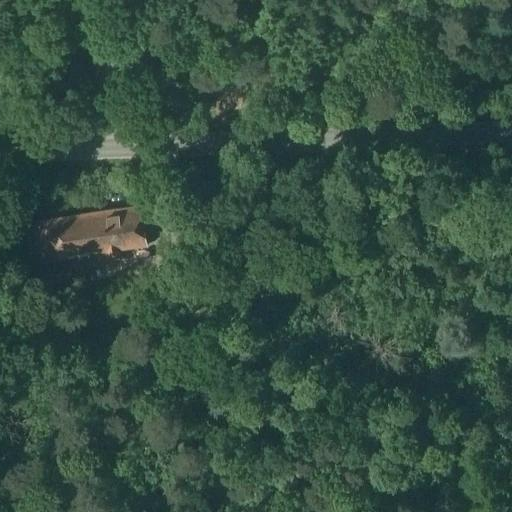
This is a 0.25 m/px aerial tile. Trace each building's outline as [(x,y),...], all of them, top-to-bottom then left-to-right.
[(107,211),(112,248),(120,246),(148,242),(143,206),(107,211)] [(61,255),(107,248),(112,248),(107,211),(56,219),(61,255)] [(31,260),(61,255),(56,219),(26,223),(31,260)] [(120,246),(112,248),(107,248),(109,259),(122,257),(120,246)] [(49,305),(53,362),(82,359),(77,302),(49,305)]
